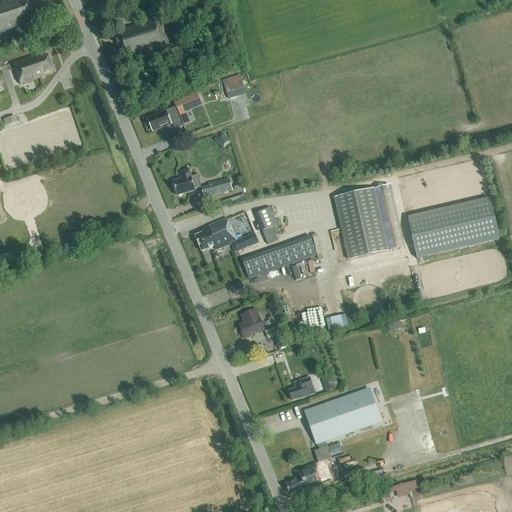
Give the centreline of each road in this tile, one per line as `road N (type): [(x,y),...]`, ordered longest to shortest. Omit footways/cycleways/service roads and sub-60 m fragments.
road 1 (tertiary): [(282,511),(87,32)]
road 2 (track): [(0,430),(222,362)]
